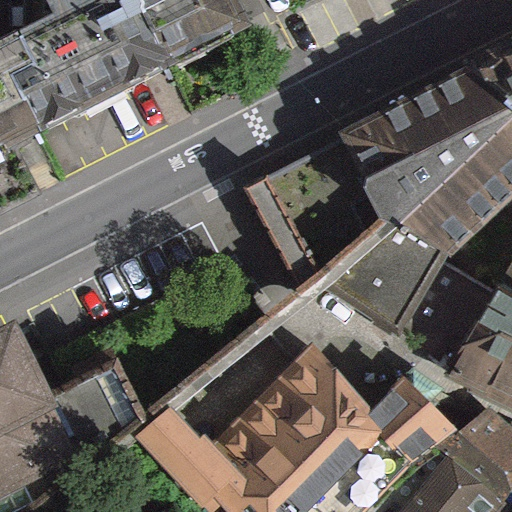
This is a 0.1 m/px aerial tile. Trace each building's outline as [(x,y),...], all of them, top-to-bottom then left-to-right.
[(24,32),(0,42),(0,46),(40,129),(90,106),(122,91),(79,0),(25,0),(24,32)] [(223,0),(79,0),(122,91),(169,68),(240,35),(223,0)] [(0,213),(43,192),(17,140),(28,135),(40,129),(0,46),(0,213)] [(511,49),(461,74),(511,119),(511,49)] [(370,234),(317,277),(391,331),(433,262),(511,188),(511,119),(461,74),(331,138),(357,184),(344,192),(370,234)] [(511,254),(491,291),(511,303),(511,254)] [(511,410),(511,303),(491,291),(444,373),(511,410)] [(0,491),(59,463),(0,342),(0,491)] [(196,457),(154,409),(117,441),(178,511),(294,511),(368,447),(347,428),(364,409),(352,395),(315,353),(196,457)] [(347,428),(368,447),(415,490),(440,463),(458,443),(391,381),(364,409),(347,428)] [(458,443),(440,463),(496,511),(506,511),(511,505),(511,444),(480,421),(458,443)] [(415,490),(397,511),(496,511),(440,463),(415,490)]
